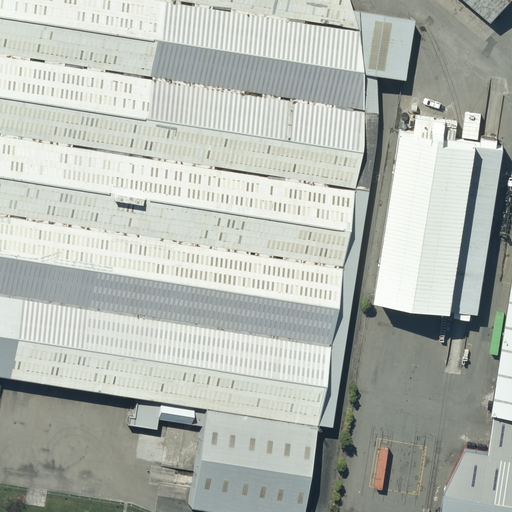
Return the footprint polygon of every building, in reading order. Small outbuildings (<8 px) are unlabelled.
[(0,0),(0,372),(208,404),(319,420),(372,95),(348,0),(0,0)] [(511,1),(511,0),(467,0),(495,22),(511,1)] [(475,112),(465,111),(462,136),(478,137),(480,114),(475,113),(475,112)] [(506,150),(392,133),(367,303),(481,319),(506,150)] [(511,511),(511,252),(489,402),(491,402),(486,441),(463,439),(458,448),(452,445),(442,461),(449,466),(441,481),(436,511),(511,511)] [(255,511),(305,511),(319,420),(208,404),(193,504),(255,511)] [(410,440),(408,440),(402,480),(419,482),(425,442),(423,442),(423,440),(411,438),(410,440)]
